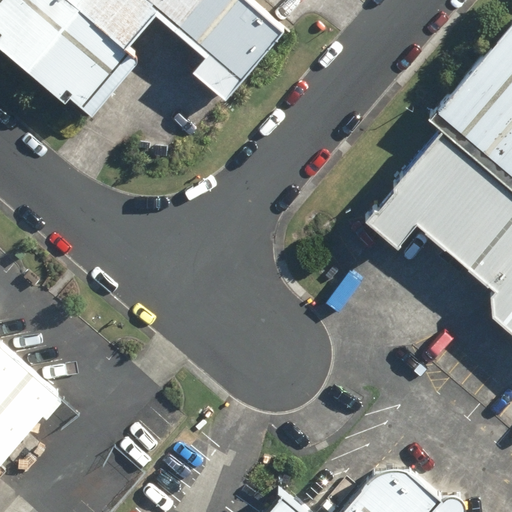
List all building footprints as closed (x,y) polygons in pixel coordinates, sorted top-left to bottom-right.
[(78,96),(99,114),(142,66),(142,64),(144,64),(144,62),(145,60),(145,59),(145,58),(144,56),(144,54),(142,53),(136,47),(165,14),(213,56),(201,71),(233,99),(292,31),(256,0),(0,0),(0,30),(0,31),(0,38),(73,102),(78,96)] [(511,14),(431,109),(511,178),(511,14)] [(511,182),(442,122),(367,209),(400,238),(418,216),(496,280),(492,284),(495,307),(511,322),(511,182)] [(0,455),(59,389),(0,336),(0,455)] [(334,511),(460,511),(465,507),(466,506),(466,504),(467,501),(468,500),(468,499),(468,496),(467,494),(467,493),(465,492),(465,490),(463,489),(461,488),(460,487),(458,487),(456,486),(454,486),(452,486),(450,487),(448,489),(446,489),(445,491),(443,492),(410,463),(408,462),(406,461),(403,460),(399,460),(395,460),(392,459),(389,460),(386,462),(383,463),(380,464),(377,467),(373,469),(371,472),(334,511)] [(308,511),(282,489),(261,511),(308,511)]
